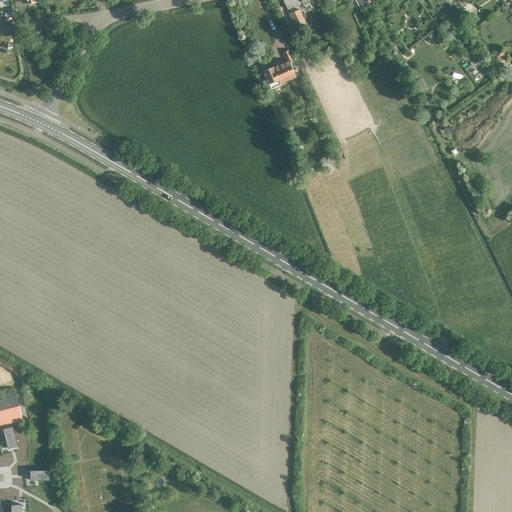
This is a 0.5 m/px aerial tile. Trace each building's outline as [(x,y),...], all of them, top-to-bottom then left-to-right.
[(308,0),(283,0),(288,9),(303,2),(304,6),(310,4),(308,0)] [(460,16),(472,7),(469,3),(457,12),(460,16)] [(296,29),(306,24),(299,10),(290,14),(296,29)] [(281,83),(299,75),(296,69),(293,71),(289,62),(293,60),(289,50),(283,53),(287,62),(274,68),(274,66),(264,71),(271,89),(282,84),(281,83)] [(0,424),(23,419),(15,392),(0,395),(0,424)]
